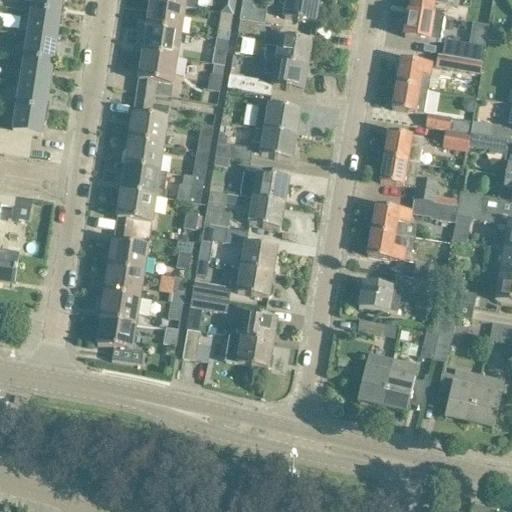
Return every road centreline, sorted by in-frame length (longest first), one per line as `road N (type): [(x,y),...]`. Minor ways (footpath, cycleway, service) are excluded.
road 1 (residential): [(300,432),(372,0)]
road 2 (residential): [(45,382),(106,0)]
road 3 (tertiary): [(114,395),(296,453)]
road 4 (tertiary): [(300,432),(114,395)]
road 5 (tertiary): [(296,453),(373,469),(414,463)]
